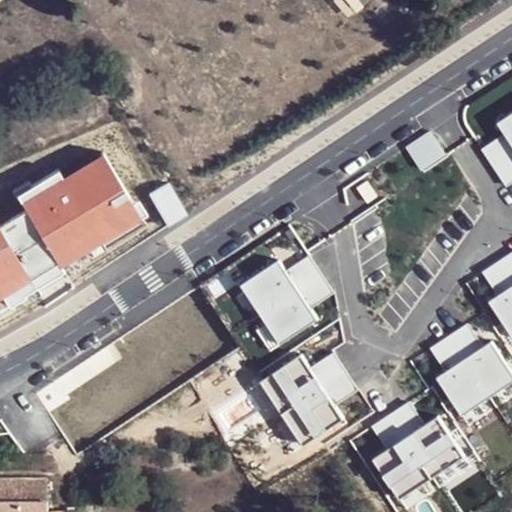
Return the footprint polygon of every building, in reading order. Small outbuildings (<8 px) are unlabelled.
[(511,125),(507,128),(509,131),(486,148),(510,184),(511,182),(511,125)] [(0,312),(17,303),(24,314),(156,225),(114,159),(74,182),(70,175),(29,204),(40,220),(16,235),(0,212),(0,312)] [(367,179),(357,185),(367,201),(377,195),(367,179)] [(511,255),(486,272),(498,291),(491,295),(511,325),(511,255)] [(282,259),(247,281),(287,342),(323,319),(315,307),(338,293),(317,261),(294,276),(282,259)] [(475,327),(436,350),(449,369),(442,373),(474,421),(511,397),(511,362),(499,346),(492,350),(475,327)] [(312,366),(277,388),(317,449),(353,426),(345,414),(369,399),(347,368),(324,383),(312,366)] [(416,405),(377,429),(390,448),(382,451),(415,500),(471,465),(440,425),(433,429),(416,405)] [(0,511),(47,511),(47,499),(47,477),(0,478),(0,511)]
